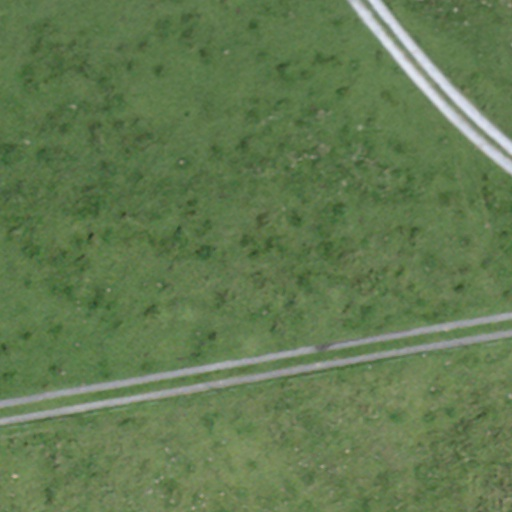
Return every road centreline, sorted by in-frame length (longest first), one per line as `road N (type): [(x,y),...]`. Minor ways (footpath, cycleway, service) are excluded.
road 1 (track): [(0,412),(511,326)]
road 2 (track): [(361,0),(448,101),(511,159)]
